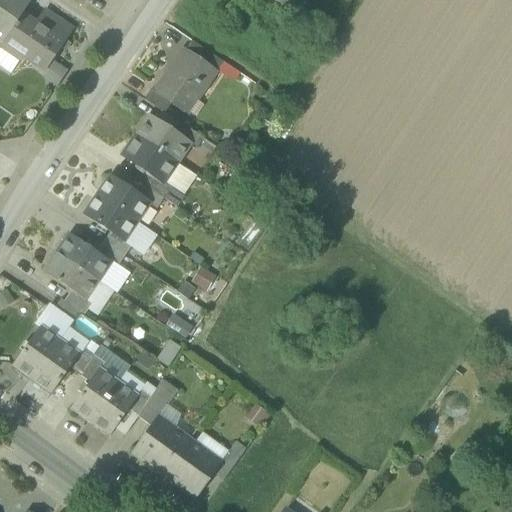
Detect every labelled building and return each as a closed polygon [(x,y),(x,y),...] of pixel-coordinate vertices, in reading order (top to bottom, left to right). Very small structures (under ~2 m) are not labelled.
[(0,0),(0,44),(1,45),(2,44),(21,15),(30,2),(26,0),(0,0)] [(271,0),(289,12),(296,2),(292,0),(271,0)] [(42,29),(21,15),(2,44),(22,58),(43,73),(51,61),(72,30),(51,16),(42,29)] [(184,52),(215,74),(222,64),(191,43),(184,52)] [(0,48),(20,63),(22,58),(2,44),(1,45),(0,46),(0,48)] [(0,64),(12,73),(20,63),(0,48),(0,64)] [(171,106),(186,116),(187,115),(182,112),(199,86),(204,90),(215,74),(184,52),(183,51),(154,93),(153,94),(171,106)] [(66,71),(51,61),(43,73),(44,87),(51,93),(66,71)] [(239,75),(222,64),(215,74),(234,82),(239,75)] [(187,115),(204,90),(199,86),(182,112),(187,115)] [(143,102),(164,115),(171,106),(153,94),(154,93),(151,91),(143,102)] [(149,119),(135,138),(175,165),(187,147),(188,146),(171,135),(149,119)] [(187,147),(194,152),(201,141),(202,140),(178,125),(171,135),(188,146),(187,147)] [(175,166),(175,165),(135,138),(123,157),(145,172),(163,184),(163,183),(175,166)] [(215,150),(201,141),(194,152),(208,161),(215,150)] [(163,183),(171,189),(183,197),(194,180),(175,166),(163,183)] [(145,172),(137,183),(163,201),(171,189),(163,183),(163,184),(145,172)] [(109,178),(96,197),(136,225),(149,205),(131,192),(109,178)] [(157,211),(163,201),(137,183),(131,192),(149,205),(157,211)] [(175,209),(183,197),(171,189),(163,201),(175,209)] [(124,242),(136,225),(96,197),(83,217),(109,235),(123,244),(124,242)] [(156,238),(136,225),(124,242),(131,247),(130,249),(143,258),(156,238)] [(109,235),(103,244),(124,258),(130,249),(131,247),(124,242),(123,244),(109,235)] [(69,236),(56,256),(96,283),(108,265),(109,263),(96,254),(69,236)] [(118,267),(124,258),(103,244),(96,254),(109,263),(108,265),(116,270),(118,267)] [(84,300),(96,283),(56,256),(43,275),(70,293),(83,302),(84,300)] [(129,275),(118,267),(116,270),(108,265),(96,283),(113,294),(116,296),(129,275)] [(215,278),(199,268),(189,284),(206,294),(215,278)] [(96,318),(113,294),(96,283),(84,300),(91,305),(87,312),(96,318)] [(14,305),(6,291),(0,294),(0,309),(2,312),(14,305)] [(70,293),(63,303),(79,314),(84,317),(87,312),(91,305),(84,300),(83,302),(70,293)] [(72,325),(79,314),(63,303),(60,301),(54,309),(52,312),(53,312),(72,325)] [(34,325),(39,329),(40,330),(53,312),(52,312),(54,309),(49,305),(34,325)] [(53,312),(40,330),(59,343),(68,329),(72,325),(53,312)] [(192,328),(173,315),(164,328),(183,342),(192,328)] [(11,368),(30,382),(59,343),(40,330),(39,329),(11,368)] [(68,329),(59,343),(77,356),(81,350),(83,351),(88,344),(68,329)] [(88,344),(83,351),(92,358),(98,349),(89,342),(88,344)] [(181,350),(168,342),(155,361),(167,370),(181,350)] [(77,356),(59,343),(30,382),(50,396),(67,372),(78,357),(77,356)] [(98,349),(92,358),(104,366),(99,372),(117,385),(125,374),(129,368),(100,348),(98,349)] [(67,372),(77,378),(92,358),(83,351),(81,350),(77,356),(78,357),(67,372)] [(104,366),(92,358),(77,378),(87,385),(97,371),(99,372),(104,366)] [(69,411),(88,425),(117,385),(99,372),(97,371),(87,385),(69,411)] [(125,374),(117,385),(135,398),(139,392),(150,399),(156,391),(145,384),(143,387),(125,374)] [(156,391),(150,399),(137,419),(149,428),(156,420),(157,420),(166,407),(177,393),(161,383),(156,391)] [(135,398),(117,385),(88,425),(108,439),(114,431),(127,412),(137,399),(135,398)] [(127,412),(137,419),(150,399),(139,392),(135,398),(137,399),(127,412)] [(253,405),(243,420),(256,429),(266,414),(253,405)] [(180,416),(166,407),(157,420),(188,443),(196,432),(180,421),(180,416)] [(137,419),(127,412),(114,431),(124,438),(137,419)] [(146,465),(163,477),(188,443),(157,420),(156,420),(149,428),(131,454),(133,455),(134,453),(147,463),(146,465)] [(201,434),(193,446),(219,465),(228,453),(201,434)] [(193,446),(188,443),(163,477),(180,489),(182,487),(195,497),(193,499),(195,500),(213,476),(220,466),(219,465),(193,446)] [(213,476),(222,483),(245,452),(234,444),(228,453),(219,465),(220,466),(213,476)] [(462,444),(447,460),(460,473),(475,457),(462,444)] [(133,455),(146,465),(147,463),(134,453),(133,455)] [(180,489),(193,499),(195,497),(182,487),(180,489)]
